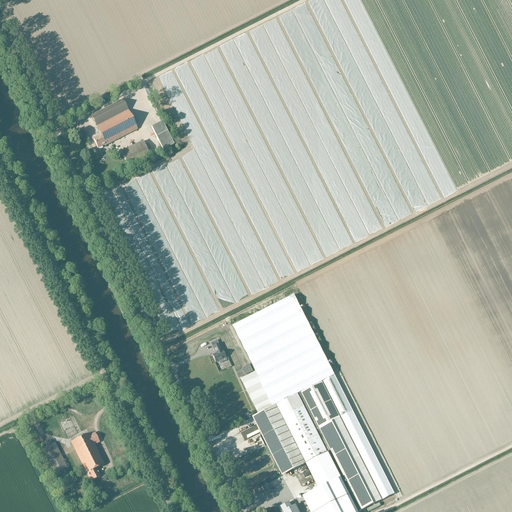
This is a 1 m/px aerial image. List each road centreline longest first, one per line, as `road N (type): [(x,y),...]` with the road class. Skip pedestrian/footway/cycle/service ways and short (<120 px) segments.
road 1 (unclassified): [(244,511),(0,29)]
road 2 (unclassified): [(173,511),(0,168)]
